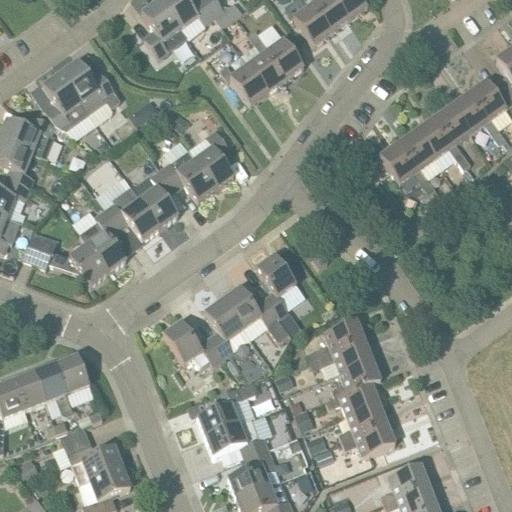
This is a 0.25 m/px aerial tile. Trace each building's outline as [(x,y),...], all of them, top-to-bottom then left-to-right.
[(213,24),(199,3),(189,10),(181,0),(166,0),(158,6),(180,36),(197,23),(203,31),(213,24)] [(220,34),(241,19),(233,8),(228,12),(218,10),(211,0),(202,0),(199,3),(213,24),(220,34)] [(325,0),(314,8),(308,0),(304,0),(303,1),(330,39),(348,26),(329,0),(325,0)] [(329,0),(348,26),(366,13),(356,0),(329,0)] [(330,39),(303,1),(300,3),(307,13),(292,24),(312,51),(330,39)] [(162,49),(180,36),(158,6),(140,19),(152,36),(143,43),(157,64),(168,57),(162,49)] [(258,48),(261,45),(254,35),(251,38),(247,40),(254,50),(258,48)] [(258,48),(285,86),(303,73),(283,45),(268,55),(261,45),(258,48)] [(267,98),(285,86),(258,48),(254,50),(261,60),(247,71),(267,98)] [(511,52),(495,65),(511,88),(511,52)] [(120,106),(114,98),(100,77),(90,84),(78,66),(60,79),(87,118),(104,105),(110,113),(120,106)] [(267,98),(247,71),(233,80),(226,70),(219,75),(226,86),(230,84),(249,111),(267,98)] [(70,129),(87,118),(60,79),(41,92),(53,109),(43,116),(54,132),(62,135),(70,129)] [(505,114),(490,92),(486,86),(468,99),(488,127),(484,130),(491,140),(495,137),(498,135),(491,125),(505,114)] [(470,139),(484,130),(488,127),(468,99),(450,111),(470,139)] [(156,117),(148,106),(141,111),(149,122),(156,117)] [(455,149),(470,139),(450,111),(432,124),(452,152),(448,154),(455,164),(459,162),(463,159),(455,149)] [(177,115),(167,125),(178,137),(188,128),(177,115)] [(0,139),(0,147),(43,164),(51,144),(49,143),(54,131),(30,122),(25,133),(6,125),(0,139)] [(441,174),(455,164),(448,154),(452,152),(432,124),(414,137),(434,164),(441,174)] [(495,137),(491,140),(494,144),(494,145),(498,149),(498,150),(501,148),(502,147),(505,145),(498,135),(495,137)] [(220,163),(230,156),(215,136),(205,143),(212,153),(194,165),(215,195),(233,182),(220,163)] [(420,189),(423,187),(427,184),(420,174),(434,164),(414,137),(396,149),(416,177),(413,179),(420,189)] [(501,148),(505,154),(510,151),(505,145),(502,147),(501,148)] [(24,180),(32,160),(0,147),(0,170),(9,174),(5,186),(28,195),(33,184),(24,180)] [(398,190),(413,179),(416,177),(396,149),(379,162),(398,190)] [(215,195),(194,165),(187,156),(169,168),(159,175),(174,196),(184,189),(197,207),(215,195)] [(459,162),(455,164),(462,175),(466,172),(470,170),(463,159),(459,162)] [(511,162),(510,159),(502,164),(509,171),(511,169),(511,162)] [(148,181),(131,193),(160,234),(178,221),(164,203),(174,196),(159,175),(149,183),(148,181)] [(122,181),(94,202),(104,215),(118,235),(128,229),(141,247),(160,234),(131,193),(122,181)] [(423,187),(420,189),(427,199),(430,197),(434,194),(427,184),(423,187)] [(24,206),(28,195),(5,186),(0,197),(0,196),(0,220),(6,223),(10,214),(20,217),(24,207),(24,206)] [(434,194),(430,197),(436,205),(440,202),(434,194)] [(429,219),(440,212),(433,201),(422,209),(429,219)] [(79,238),(87,249),(107,279),(126,266),(109,242),(118,235),(104,215),(94,222),(97,226),(79,238)] [(87,249),(69,262),(54,256),(58,245),(33,235),(21,263),(46,273),(48,268),(81,279),(89,292),(107,279),(87,249)] [(318,256),(306,264),(315,276),(326,267),(318,256)] [(263,304),(277,325),(287,318),(277,303),(295,290),(274,260),(256,274),(272,297),(263,304)] [(277,325),(263,304),(253,311),(240,292),(222,305),(243,335),(260,322),(278,346),(288,339),(277,325)] [(225,347),(243,335),(222,305),(203,318),(217,336),(207,343),(222,364),(232,357),(225,347)] [(288,317),(287,318),(277,325),(288,339),(289,341),(300,334),(288,317)] [(308,367),(318,363),(363,346),(355,325),(323,338),(328,350),(305,359),(308,367)] [(222,364),(207,343),(198,350),(181,327),(162,340),(183,370),(193,363),(200,372),(208,366),(212,371),(222,364)] [(339,379),(371,366),(363,346),(318,363),(322,372),(334,367),(339,379)] [(55,370),(67,400),(89,391),(77,361),(55,370)] [(326,408),(371,391),(379,387),(371,366),(339,379),(343,389),(331,394),(334,402),(325,406),(326,408)] [(66,400),(67,400),(55,370),(34,378),(46,408),(55,404),(62,420),(66,421),(73,419),(66,400)] [(24,416),(46,408),(34,378),(12,386),(24,416)] [(273,383),(278,396),(292,390),(287,378),(273,383)] [(3,424),(24,416),(12,386),(0,391),(0,419),(1,422),(0,421),(0,459),(3,459),(3,424)] [(230,409),(241,404),(255,399),(250,387),(237,393),(213,402),(217,413),(196,422),(204,442),(238,429),(230,409)] [(346,423),(378,411),(371,391),(326,408),(328,414),(341,410),(346,423)] [(302,415),(298,404),(289,407),(294,418),(302,415)] [(341,448),(386,430),(378,411),(346,423),(350,434),(338,439),(341,448)] [(294,419),(301,437),(312,432),(305,414),(294,419)] [(92,429),(102,425),(98,417),(88,420),(92,429)] [(267,454),(263,443),(259,445),(251,424),(238,429),(204,442),(213,463),(239,453),(244,464),(267,454)] [(66,434),(63,426),(54,429),(58,437),(66,434)] [(58,437),(54,429),(44,433),(47,442),(58,437)] [(386,430),(341,448),(344,455),(344,456),(357,451),(362,463),(394,450),(386,430)] [(78,491),(121,473),(113,453),(95,460),(84,432),(59,441),(70,469),(78,491)] [(325,452),(321,440),(305,446),(310,458),(325,452)] [(285,448),(289,458),(297,455),(294,445),(285,448)] [(275,475),(271,466),(267,454),(244,464),(248,475),(227,483),(235,504),(268,490),(264,479),(275,475)] [(319,470),(334,464),(331,454),(315,460),(319,470)] [(15,471),(22,484),(37,476),(30,463),(15,471)] [(382,508),(427,490),(419,470),(387,483),(392,496),(380,501),(382,508)] [(78,491),(86,510),(81,511),(115,511),(111,501),(130,494),(121,473),(78,491)] [(289,511),(287,506),(279,486),(268,491),(268,490),(235,504),(238,511),(289,511)] [(398,511),(430,511),(435,510),(427,490),(382,508),(384,511),(398,511)]
